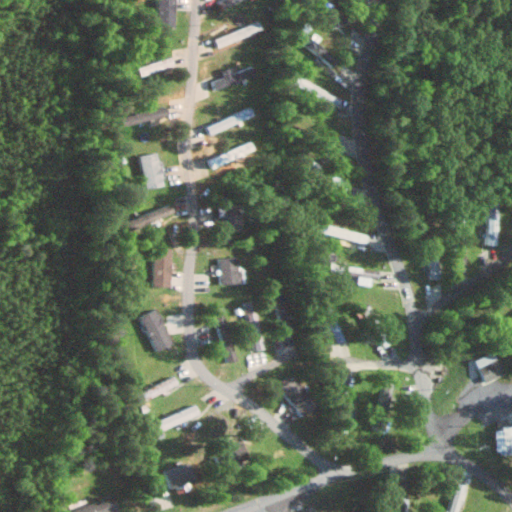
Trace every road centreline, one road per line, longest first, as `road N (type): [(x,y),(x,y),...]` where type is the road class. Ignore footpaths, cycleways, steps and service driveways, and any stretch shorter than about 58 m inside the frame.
road 1 (residential): [(335,474),(189,359),(192,190),(185,155),(199,0)]
road 2 (residential): [(511,502),(443,437),(423,392),(359,105),(374,0)]
road 3 (residential): [(236,511),(335,474),(424,454),(511,396)]
road 4 (residential): [(410,326),(511,259)]
